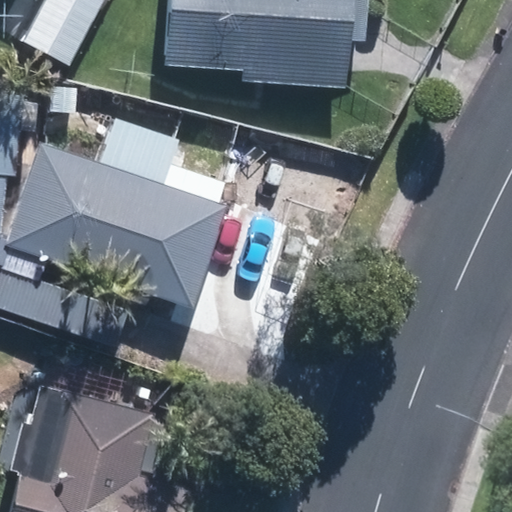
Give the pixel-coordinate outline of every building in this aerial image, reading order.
[(103,0),(43,0),(20,43),(67,68),(103,0)] [(165,0),(161,65),(240,70),(239,81),(342,88),(345,41),(362,42),(364,0),(165,0)] [(21,95),(0,92),(0,211),(4,175),(12,176),(21,95)] [(37,142),(1,244),(191,310),(227,209),(161,185),(176,141),(111,118),(96,162),(37,142)] [(0,268),(0,309),(114,348),(127,312),(0,268)] [(12,468),(0,511),(175,511),(183,485),(134,472),(150,411),(35,381),(25,419),(20,417),(7,467),(12,468)]
